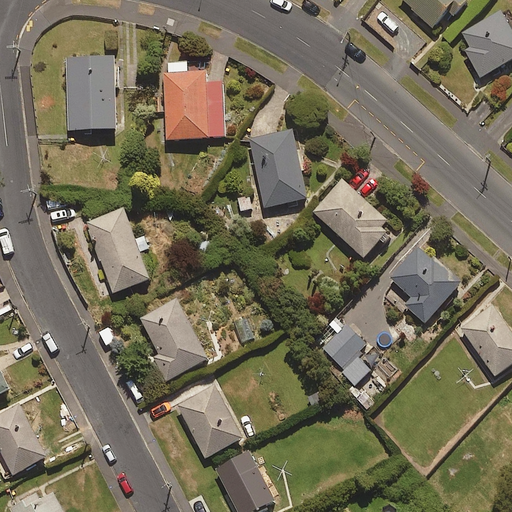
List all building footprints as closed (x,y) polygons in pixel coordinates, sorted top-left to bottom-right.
[(405,0),(432,27),(448,11),(453,16),(468,0),(405,0)] [(511,57),(511,28),(501,10),(461,33),(469,47),(465,50),(481,76),(511,57)] [(115,128),(115,55),(68,56),(69,128),(115,128)] [(187,71),(187,62),(164,62),(167,138),(225,137),(223,81),(206,81),(206,70),(187,71)] [(310,153),(298,156),(291,129),(247,139),(264,207),(308,197),(302,172),(314,169),(310,153)] [(383,241),(390,234),(380,225),(387,218),(343,178),(313,211),(364,256),(380,238),(383,241)] [(252,195),(237,197),(240,214),(254,211),(252,195)] [(144,235),(135,239),(123,207),(87,221),(114,291),(150,278),(140,251),(149,248),(144,235)] [(215,256),(208,239),(195,245),(202,261),(215,256)] [(461,279),(416,242),(387,276),(405,290),(407,307),(425,322),(461,279)] [(208,358),(177,297),(140,316),(160,355),(153,358),(165,380),(208,358)] [(511,362),(511,331),(492,304),(461,327),(495,374),(511,362)] [(344,368),(341,372),(357,386),(374,367),(388,378),(397,368),(346,323),(323,349),(344,368)] [(0,392),(9,388),(0,370),(0,392)] [(243,437),(215,384),(177,405),(205,457),(243,437)] [(47,456),(19,401),(0,411),(0,446),(15,474),(47,456)] [(266,511),(278,506),(249,449),(216,466),(239,511),(266,511)] [(62,511),(53,492),(34,501),(31,495),(10,505),(13,511),(62,511)]
